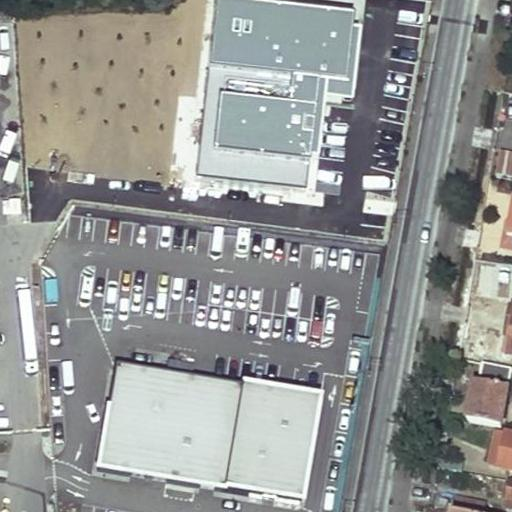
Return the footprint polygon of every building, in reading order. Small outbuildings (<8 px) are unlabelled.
[(511,174),(511,152),(502,150),(498,171),(511,174)] [(511,227),(511,224),(508,223),(503,248),(511,249),(511,232),(511,227)] [(503,427),(511,382),(511,367),(486,362),(482,382),(478,381),(476,392),(474,392),(468,420),(503,427)] [(316,401),(113,366),(95,469),(297,505),(316,401)] [(511,432),(499,430),(492,467),(511,470),(511,432)] [(493,511),(495,504),(458,496),(454,511),(493,511)]
